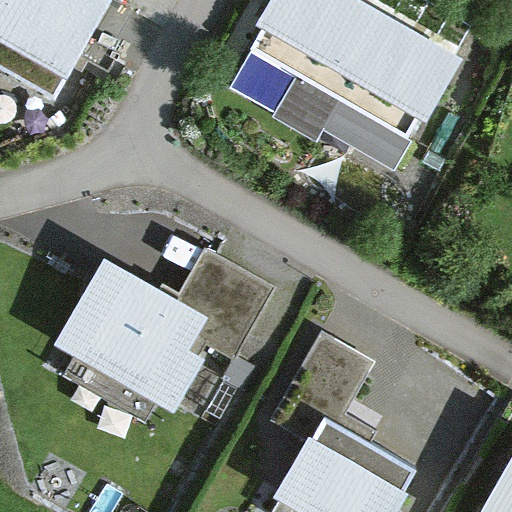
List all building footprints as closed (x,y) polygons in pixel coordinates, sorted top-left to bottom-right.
[(109,4),(102,0),(0,0),(0,70),(52,100),(109,4)] [(459,59),(357,0),(273,0),(246,47),(410,142),(459,59)] [(208,318),(107,260),(55,348),(175,417),(207,361),(189,351),(208,318)] [(387,511),(411,471),(327,422),(280,504),(293,511),(387,511)] [(511,511),(511,439),(472,511),(511,511)]
